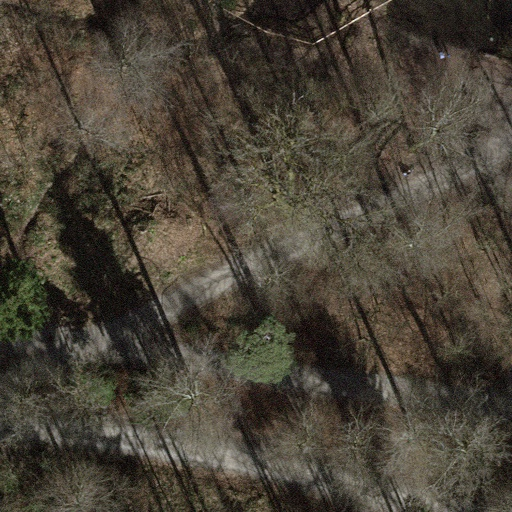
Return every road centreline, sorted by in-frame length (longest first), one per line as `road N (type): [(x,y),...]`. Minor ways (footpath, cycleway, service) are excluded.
road 1 (track): [(511,145),(73,338),(0,389)]
road 2 (track): [(0,328),(511,405)]
road 3 (track): [(0,422),(392,511)]
